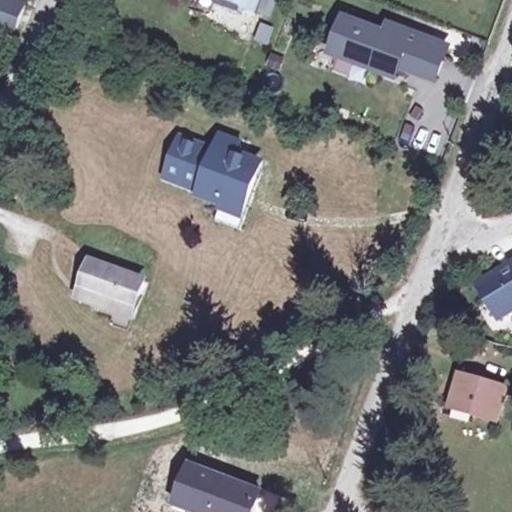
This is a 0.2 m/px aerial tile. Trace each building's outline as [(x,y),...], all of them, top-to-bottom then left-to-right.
[(20,9),(0,0),(0,35),(9,39),(20,9)] [(243,8),(258,14),(263,0),(216,0),(218,0),(216,4),(241,14),(243,8)] [(387,35),(349,20),(336,55),(397,77),(401,67),(437,81),(449,47),(391,26),(387,35)] [(273,29),(264,25),(257,41),(267,45),(273,29)] [(240,218),(259,164),(232,153),(212,208),(240,218)] [(128,319),(142,282),(95,264),(81,301),(128,319)] [(511,271),(480,291),(499,322),(511,314),(511,271)] [(455,413),(495,425),(504,395),(463,383),(455,413)]
